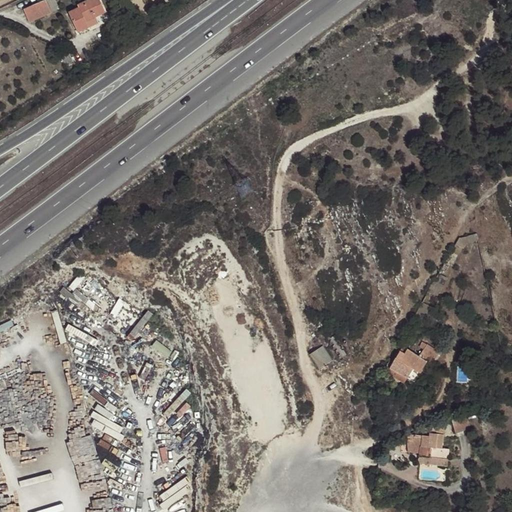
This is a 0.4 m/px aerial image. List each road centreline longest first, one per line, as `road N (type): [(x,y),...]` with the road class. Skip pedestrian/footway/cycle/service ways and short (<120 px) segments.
road 1 (motorway): [(0,247),(326,0)]
road 2 (motorway): [(248,0),(0,188)]
road 3 (motorway): [(227,0),(0,150)]
